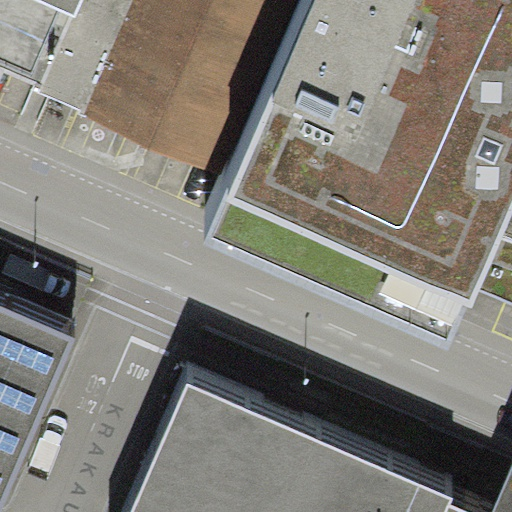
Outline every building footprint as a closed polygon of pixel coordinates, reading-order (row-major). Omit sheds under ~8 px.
[(0,0),(0,60),(3,53),(40,70),(38,76),(216,153),(281,0),(0,0)] [(511,278),(511,0),(292,0),(203,207),(447,312),(470,261),(511,278)] [(0,490),(73,325),(77,316),(0,282),(0,490)] [(187,359),(120,511),(434,511),(449,479),(452,473),(361,434),(187,359)] [(511,511),(511,506),(449,479),(434,511),(511,511)]
